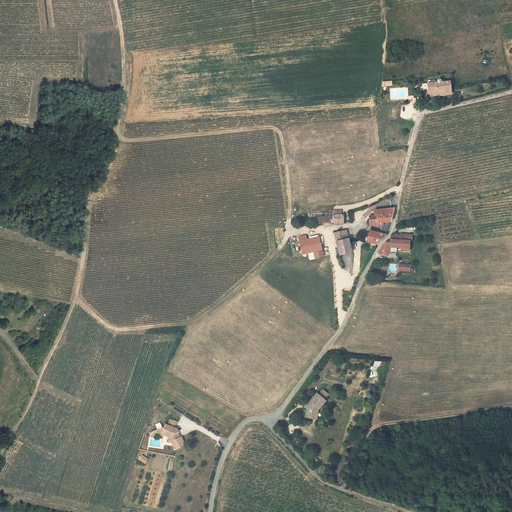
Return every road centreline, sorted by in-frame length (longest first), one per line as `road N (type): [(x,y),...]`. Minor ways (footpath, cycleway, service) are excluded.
road 1 (unclassified): [(511,91),(423,112),(389,233),(341,328),(282,408),(241,425),(221,462),(210,511)]
road 2 (track): [(0,456),(79,284),(86,207),(111,155),(124,91),(115,0)]
road 3 (track): [(278,248),(185,322),(112,328),(75,298)]
road 4 (track): [(341,489),(372,428),(511,406)]
road 5 (track): [(270,416),(272,428),(326,483),(409,511)]
